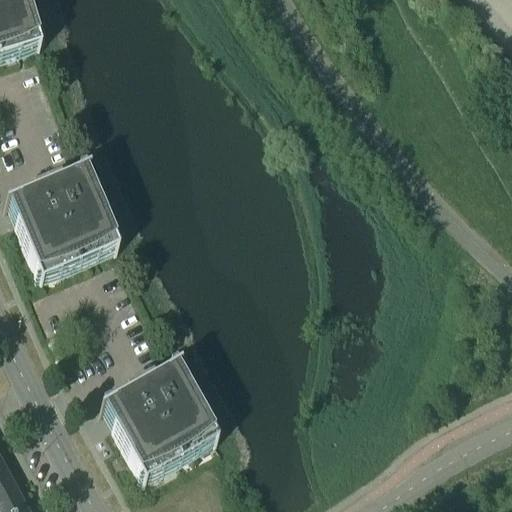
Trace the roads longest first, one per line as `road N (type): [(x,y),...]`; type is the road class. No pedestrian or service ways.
road 1 (residential): [(94,511),(0,325)]
road 2 (tertiary): [(382,511),(511,431)]
